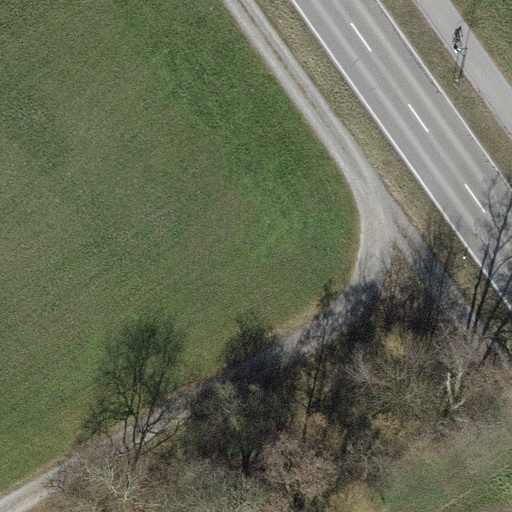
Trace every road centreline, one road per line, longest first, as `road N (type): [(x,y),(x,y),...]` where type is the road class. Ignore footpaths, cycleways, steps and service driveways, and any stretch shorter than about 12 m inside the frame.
road 1 (track): [(416,254),(317,329),(5,511)]
road 2 (track): [(235,0),(416,254)]
road 3 (secondary): [(511,250),(334,0)]
road 4 (track): [(511,389),(416,254)]
